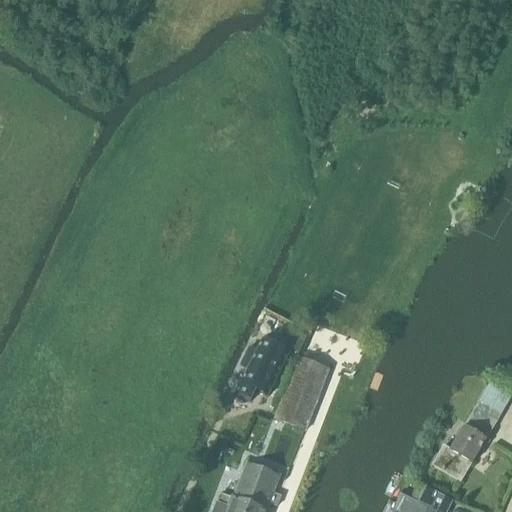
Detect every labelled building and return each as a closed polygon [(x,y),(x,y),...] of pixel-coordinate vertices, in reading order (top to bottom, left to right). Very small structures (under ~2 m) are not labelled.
[(297,333),(289,349),(298,354),(306,338),(297,333)] [(287,354),(261,342),(256,353),(249,349),(240,367),(247,370),(235,395),(250,402),(255,392),(267,397),(287,354)] [(305,431),(328,371),(298,359),(275,419),(305,431)] [(445,448),(433,467),(461,484),(501,417),(480,404),(451,452),(445,448)] [(276,508),(280,498),(272,495),(279,477),(246,465),(233,500),(222,496),(219,505),(216,504),(213,511),(265,511),(268,505),(276,508)] [(448,511),(453,502),(426,489),(419,504),(432,510),(431,511),(448,511)] [(399,495),(390,511),(431,511),(432,510),(419,504),(411,500),(399,495)]
